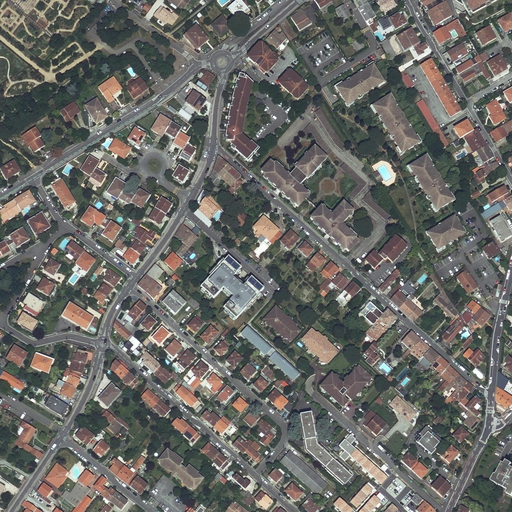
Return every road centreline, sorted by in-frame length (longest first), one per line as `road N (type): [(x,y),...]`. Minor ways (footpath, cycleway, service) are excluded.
road 1 (residential): [(491,394),(213,147)]
road 2 (residential): [(129,286),(285,426),(255,475)]
road 3 (unknown): [(284,144),(311,120),(369,183),(358,202),(378,230),(345,265)]
road 4 (residential): [(406,0),(511,179)]
road 5 (residential): [(196,67),(32,176)]
road 6 (residential): [(255,475),(119,353)]
road 7 (residential): [(511,268),(491,394)]
